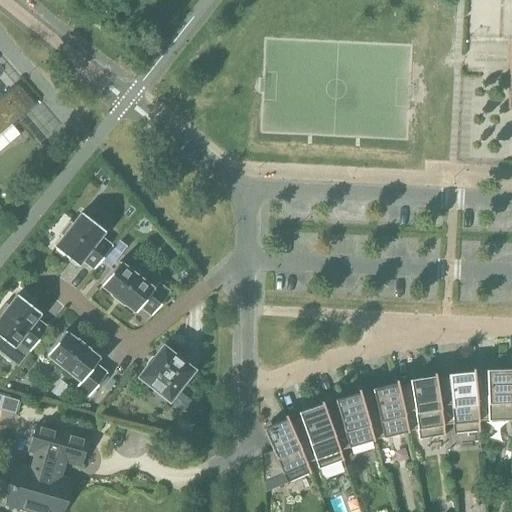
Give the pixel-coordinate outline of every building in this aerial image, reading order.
[(0,132),(39,100),(22,80),(0,99),(0,132)] [(315,206),(308,206),(306,220),(313,220),(315,206)] [(78,266),(82,261),(94,270),(109,251),(112,246),(101,237),(105,231),(81,213),(72,224),(69,221),(59,233),(63,236),(54,247),(78,266)] [(112,246),(109,251),(118,258),(126,247),(117,240),(112,246)] [(143,280),(146,277),(133,267),(130,270),(119,262),(101,285),(112,295),(123,304),(124,304),(135,313),(140,307),(151,316),(170,292),(157,282),(153,288),(143,280)] [(41,313),(17,295),(8,306),(4,303),(0,308),(0,337),(13,348),(18,343),(29,352),(48,328),(36,319),(41,313)] [(76,387),(88,397),(107,373),(95,364),(100,359),(88,349),(88,348),(77,340),(65,331),(46,355),(58,363),(55,367),(67,377),(70,373),(80,381),(76,387)] [(169,402),(194,370),(162,345),(153,358),(152,357),(147,364),(137,377),(169,402)] [(472,367),(479,432),(478,420),(488,420),(511,420),(511,395),(511,365),(510,365),(510,369),(486,370),(486,374),(474,375),(473,367),(472,367)] [(433,371),(444,436),(445,436),(443,425),(452,424),(453,433),(477,431),(478,432),(479,432),(472,367),(471,367),(472,372),(447,374),(448,378),(436,380),(434,371),(433,371)] [(395,378),(408,434),(408,433),(417,431),(419,439),(443,435),(443,436),(444,436),(433,371),(432,372),(433,376),(409,380),(410,384),(398,387),(396,378),(395,378)] [(357,388),(373,441),(374,441),(373,440),(383,437),(406,433),(407,434),(408,434),(395,378),(394,379),(395,383),(372,389),(372,392),(360,396),(358,388),(357,388)] [(343,461),(340,452),(348,448),(372,441),(372,442),(373,441),(357,388),(356,388),(358,393),(334,400),(335,403),(324,407),(321,399),(320,400),(343,461)] [(284,414),(310,473),(311,473),(307,464),(315,460),(318,469),(341,460),(342,461),(343,461),(320,400),(319,400),(321,404),(298,413),(299,416),(288,421),(284,413),(284,414)] [(285,418),(263,428),(272,450),(261,455),(263,482),(283,474),(286,483),(309,473),(309,474),(310,473),(284,414),(283,414),(285,418)] [(185,436),(188,438),(195,430),(192,428),(195,424),(184,415),(173,429),(183,438),(185,436)] [(62,479),(66,462),(80,466),(88,438),(54,428),(55,425),(43,422),(42,425),(36,423),(29,451),(34,452),(29,469),(17,466),(6,504),(34,511),(59,511),(68,480),(62,479)]
